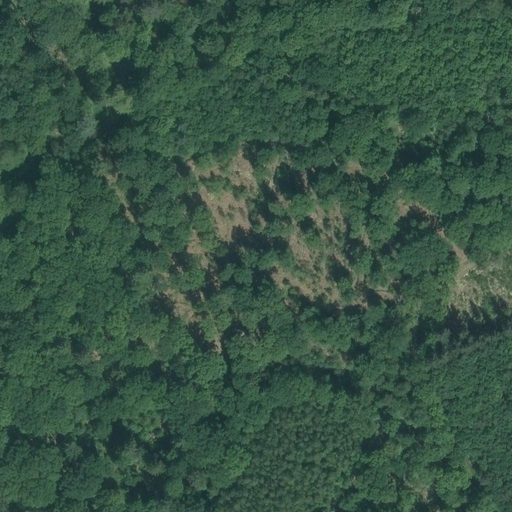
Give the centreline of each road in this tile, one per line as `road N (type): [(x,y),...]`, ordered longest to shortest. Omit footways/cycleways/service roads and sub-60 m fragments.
road 1 (track): [(247,0),(196,66),(146,83),(102,137),(95,172),(122,230),(140,366),(124,417),(104,447),(106,511)]
road 2 (track): [(496,511),(459,452),(422,362),(440,283),(326,140),(331,26),(344,0)]
road 3 (track): [(325,110),(231,25)]
